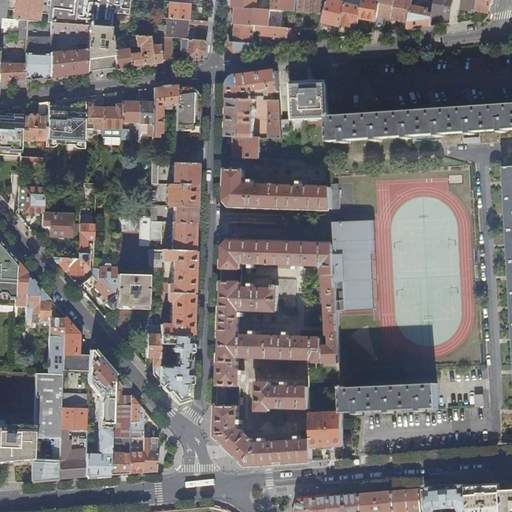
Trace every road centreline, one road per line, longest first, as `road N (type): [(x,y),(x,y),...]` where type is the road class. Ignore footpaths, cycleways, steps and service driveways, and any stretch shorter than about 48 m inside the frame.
road 1 (residential): [(186,436),(203,402),(216,70)]
road 2 (residential): [(501,457),(485,159)]
road 3 (secondary): [(501,457),(210,484)]
road 4 (tertiary): [(186,436),(0,215)]
road 5 (residential): [(216,70),(498,32)]
road 6 (residential): [(0,99),(216,70)]
road 7 (secondary): [(173,487),(0,503)]
